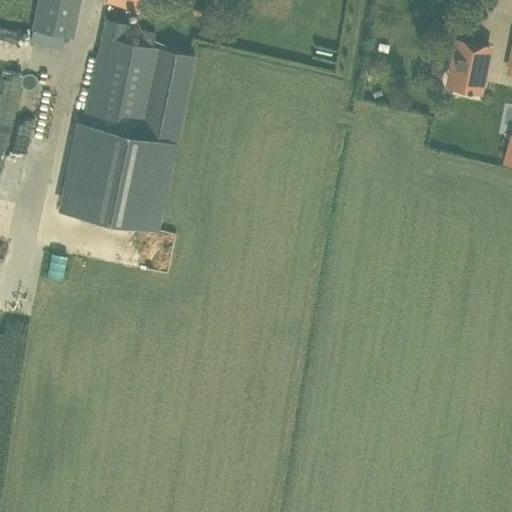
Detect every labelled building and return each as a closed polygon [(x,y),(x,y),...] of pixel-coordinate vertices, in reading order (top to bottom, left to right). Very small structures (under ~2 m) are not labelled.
[(64,35),(72,37),(79,0),(36,0),(31,28),(32,29),(64,35)] [(104,0),(145,12),(149,0),(104,0)] [(207,0),(196,0),(194,12),(210,16),(214,2),(207,0)] [(104,17),(82,122),(76,121),(57,209),(158,231),(159,229),(195,54),(163,47),(152,45),(155,30),(144,28),(141,43),(126,40),(130,23),(104,17)] [(454,38),(449,64),(463,67),(459,88),(483,93),(492,46),(454,38)] [(0,139),(4,141),(15,80),(0,77),(0,139)] [(511,136),(509,136),(503,161),(511,162),(511,136)]
